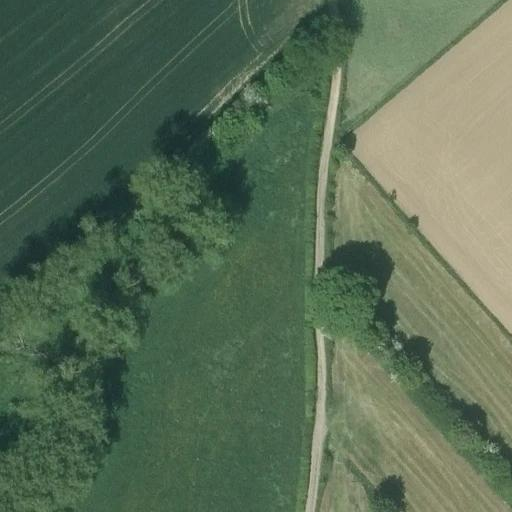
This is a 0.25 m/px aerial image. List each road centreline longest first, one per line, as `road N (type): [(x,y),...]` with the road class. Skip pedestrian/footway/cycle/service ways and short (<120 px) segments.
road 1 (track): [(308,511),(335,33)]
road 2 (track): [(335,33),(281,59),(114,224),(0,314)]
